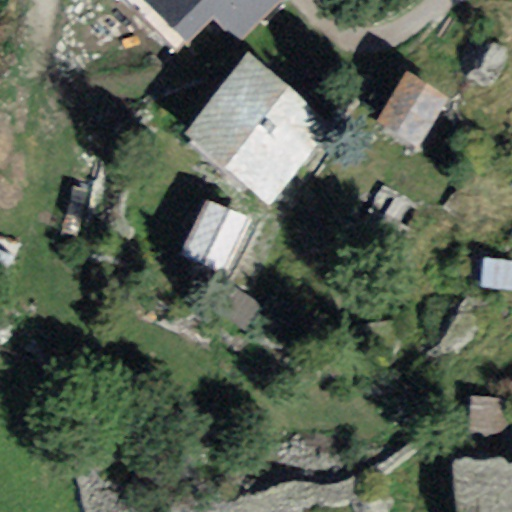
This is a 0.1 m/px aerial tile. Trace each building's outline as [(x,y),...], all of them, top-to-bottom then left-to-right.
[(253,0),(159,0),(213,46),(253,0)] [(300,123),(224,70),(177,139),(253,192),(300,123)] [(431,105),(397,85),(369,131),(403,151),(431,105)] [(226,228),(195,212),(174,254),(205,270),(226,228)] [(467,511),(511,511),(511,443),(453,460),(467,511)]
